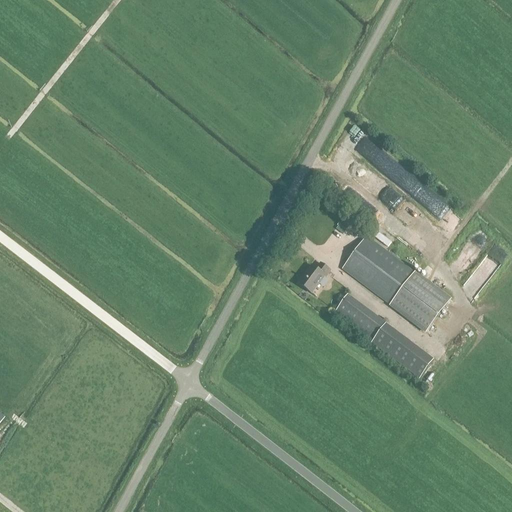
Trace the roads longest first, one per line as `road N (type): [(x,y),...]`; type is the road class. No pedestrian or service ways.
road 1 (unclassified): [(190,385),(399,0)]
road 2 (unclassified): [(190,385),(0,238)]
road 3 (unclassified): [(352,511),(190,385)]
road 4 (unclassified): [(118,511),(190,385)]
